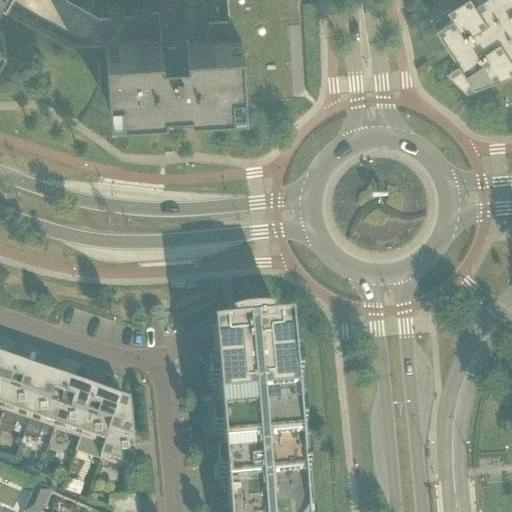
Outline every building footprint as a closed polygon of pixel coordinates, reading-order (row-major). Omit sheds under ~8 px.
[(288,22),(300,21),(298,0),(225,0),(227,20),(231,20),(232,37),(184,40),(185,46),(161,48),(160,41),(104,45),(108,106),(164,103),(164,97),(188,95),(188,102),(292,95),(288,22)] [(511,0),(436,0),(434,2),(461,45),(452,51),(451,52),(471,71),(511,57),(511,0)] [(196,357),(196,358),(201,413),(210,511),(314,511),(299,348),(298,347),(297,346),(296,345),(295,345),(290,345),(270,347),(270,341),(271,342),(271,340),(268,339),(262,339),(256,338),(256,322),(248,322),(241,323),(238,324),(234,325),(227,327),(221,329),(214,333),(218,340),(223,339),(224,345),(225,351),(212,353),(199,354),(197,355),(197,356),(196,357)] [(0,413),(2,415),(17,373),(0,367),(0,413)] [(28,424),(42,382),(17,373),(2,415),(28,424)] [(54,432),(68,391),(42,382),(28,424),(54,432)] [(79,441),(94,400),(68,391),(54,432),(79,441)] [(100,464),(119,408),(94,400),(79,441),(104,450),(99,464),(100,464)] [(135,476),(129,412),(119,408),(100,464),(134,476),(135,476)] [(42,511),(50,494),(45,492),(35,487),(24,511),(42,511)] [(106,511),(138,511),(137,498),(110,500),(106,511)]
